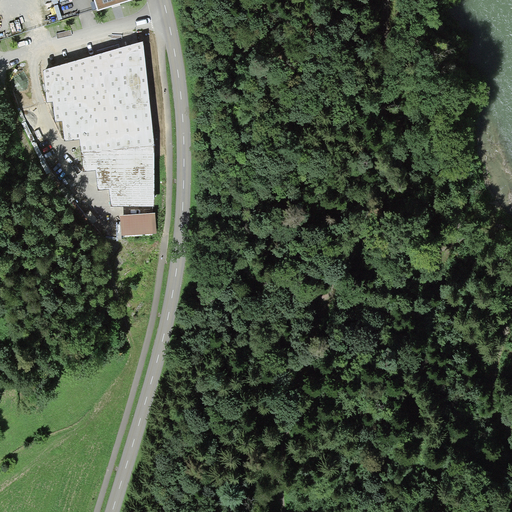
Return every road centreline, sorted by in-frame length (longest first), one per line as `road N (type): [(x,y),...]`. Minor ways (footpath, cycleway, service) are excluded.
road 1 (secondary): [(111,511),(168,319),(181,233),(181,90),(163,0)]
road 2 (track): [(0,97),(96,253),(112,307),(130,332),(148,337)]
road 3 (track): [(336,288),(291,411),(282,484),(288,511)]
road 4 (track): [(397,0),(388,159)]
road 5 (track): [(430,252),(491,390)]
road 6 (track): [(388,159),(336,288)]
